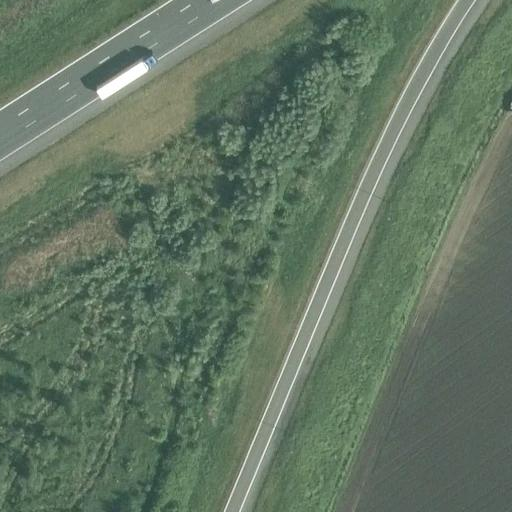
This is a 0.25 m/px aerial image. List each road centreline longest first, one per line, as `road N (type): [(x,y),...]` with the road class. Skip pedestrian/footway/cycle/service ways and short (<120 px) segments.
road 1 (motorway): [(238,511),(401,121),(476,0)]
road 2 (motorway): [(0,137),(217,0)]
